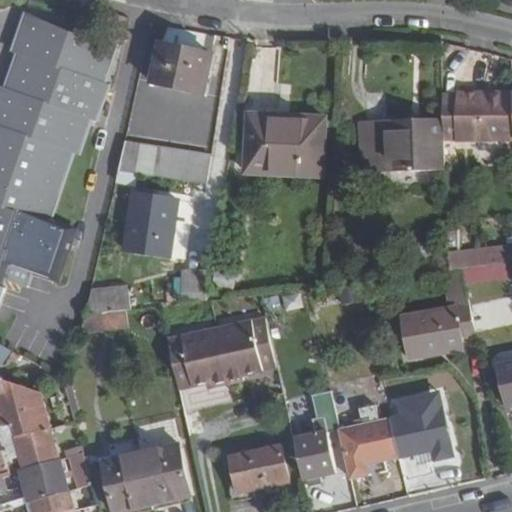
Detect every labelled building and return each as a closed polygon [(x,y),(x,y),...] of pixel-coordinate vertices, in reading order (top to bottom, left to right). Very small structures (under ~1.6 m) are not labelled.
[(109,88),(105,86),(118,47),(28,16),(13,58),(0,94),(0,306),(5,293),(3,293),(7,281),(29,288),(35,273),(60,282),(78,231),(52,222),(77,152),(81,154),(94,119),(98,120),(109,88)] [(152,83),(206,96),(214,55),(161,43),(152,83)] [(511,95),(445,95),(445,119),(446,140),(511,139),(511,95)] [(325,178),(327,117),(251,114),(248,174),(325,178)] [(361,123),(362,173),(447,171),(446,140),(445,119),(361,123)] [(212,157),(127,144),(121,171),(208,185),(212,157)] [(344,179),(338,179),(335,216),(342,217),(344,179)] [(134,195),(127,252),(172,258),(180,201),(134,195)] [(511,235),(511,211),(470,210),(469,235),(511,235)] [(511,243),(450,251),(451,271),(511,264),(511,243)] [(207,299),(208,271),(184,271),(183,299),(207,299)] [(237,276),(216,272),(215,286),(236,290),(237,276)] [(464,351),(462,338),(477,335),(463,273),(449,275),(452,309),(405,317),(412,359),(464,351)] [(130,286),(93,290),(87,315),(108,313),(127,311),(132,310),(130,286)] [(127,311),(108,313),(112,329),(129,327),(127,311)] [(108,313),(87,315),(81,334),(112,329),(108,313)] [(268,320),(224,329),(234,377),(279,368),(268,320)] [(224,329),(169,342),(180,390),(234,377),(224,329)] [(511,364),(499,368),(507,407),(511,405),(511,364)] [(72,377),(63,380),(74,417),(82,415),(72,377)] [(0,435),(9,466),(23,462),(27,473),(66,462),(46,397),(3,381),(0,381),(0,435)] [(314,398),(287,404),(291,421),(314,417),(318,435),(342,429),(334,390),(313,395),(314,398)] [(402,419),(394,420),(402,458),(418,455),(435,452),(437,459),(437,460),(453,456),(443,409),(432,412),(428,397),(400,403),(402,419)] [(370,476),(368,465),(402,458),(394,420),(380,424),(377,407),(362,410),(365,427),(343,432),(354,479),(370,476)] [(306,478),(337,473),(329,434),(299,441),(306,478)] [(0,476),(12,473),(9,466),(0,435),(0,476)] [(181,445),(142,455),(154,506),(194,497),(181,445)] [(241,493),(291,483),(283,446),(234,457),(241,493)] [(435,452),(418,455),(419,463),(437,459),(435,452)] [(85,454),(69,458),(79,489),(93,484),(85,454)] [(105,463),(116,511),(128,511),(154,506),(142,455),(105,463)] [(66,462),(27,473),(23,474),(32,506),(75,494),(74,491),(66,462)] [(0,479),(0,506),(13,502),(6,477),(0,479)] [(75,494),(32,506),(34,511),(82,511),(100,506),(93,484),(79,489),(74,491),(75,494)]
